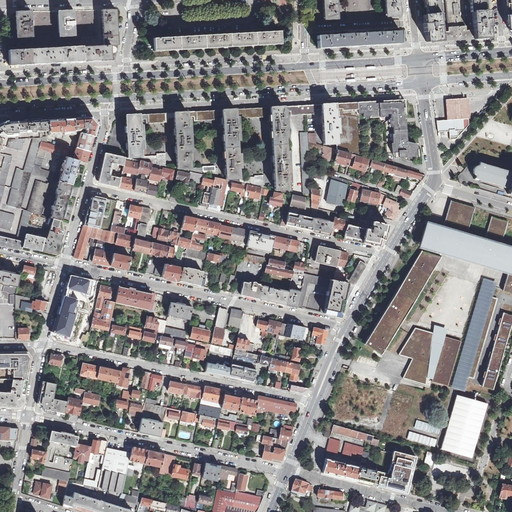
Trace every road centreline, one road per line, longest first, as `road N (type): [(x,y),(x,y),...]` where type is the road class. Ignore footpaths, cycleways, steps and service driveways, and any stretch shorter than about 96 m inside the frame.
road 1 (residential): [(388,254),(87,184)]
road 2 (residential): [(347,329),(63,266)]
road 3 (residential): [(41,344),(314,402)]
road 4 (unclassified): [(28,415),(287,471)]
road 5 (primary): [(103,98),(315,88)]
road 6 (primary): [(305,66),(127,76)]
road 7 (residential): [(287,471),(457,511)]
road 8 (primary): [(127,76),(0,83)]
